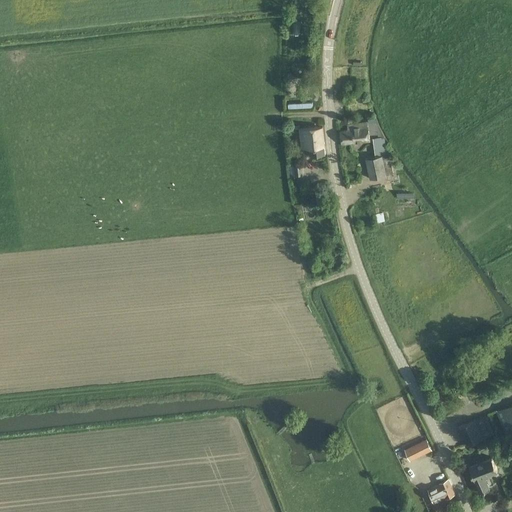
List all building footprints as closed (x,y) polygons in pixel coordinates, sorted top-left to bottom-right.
[(367,122),(357,123),(347,125),(348,130),(340,131),(342,144),(370,140),(367,122)] [(312,156),(315,156),(325,155),(323,127),(300,129),(302,150),(311,149),(312,156)] [(370,178),(380,176),(394,173),(389,154),(384,142),(382,143),(382,141),(380,141),(380,139),(373,140),(375,156),(366,159),(370,178)] [(302,165),(294,166),(295,175),(303,174),(302,165)] [(403,175),(397,177),(399,185),(405,183),(403,175)] [(376,222),(384,221),(382,212),(374,214),(376,222)] [(511,403),(497,409),(509,440),(511,438),(511,403)] [(485,415),(459,426),(467,445),(493,433),(485,415)] [(426,439),(405,449),(410,461),(432,451),(426,439)] [(483,442),(476,445),(479,452),(486,449),(483,442)] [(492,457),(469,467),(475,480),(481,492),(481,493),(497,486),(496,483),(494,484),(489,474),(498,470),(492,457)] [(417,461),(408,465),(418,491),(428,487),(417,461)] [(435,503),(455,494),(449,479),(428,488),(435,503)]
